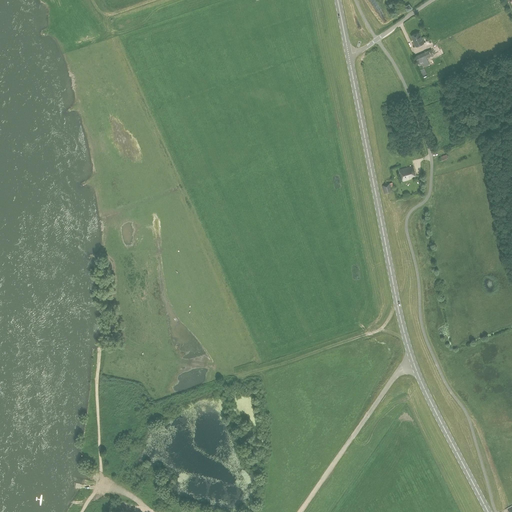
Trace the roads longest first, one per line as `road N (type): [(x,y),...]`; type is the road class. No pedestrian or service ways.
road 1 (primary): [(488,511),(411,358),(347,53)]
road 2 (unclassified): [(431,166),(410,98),(376,39)]
